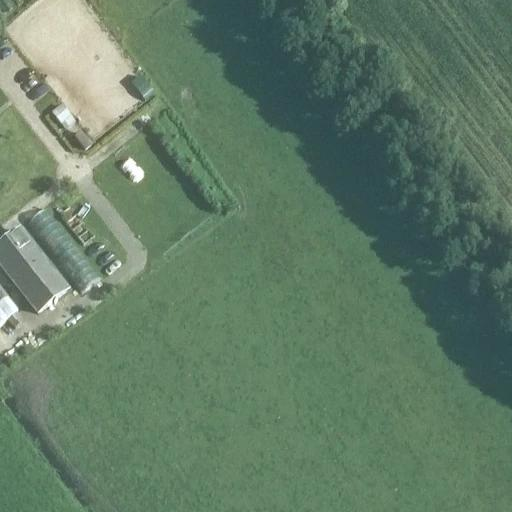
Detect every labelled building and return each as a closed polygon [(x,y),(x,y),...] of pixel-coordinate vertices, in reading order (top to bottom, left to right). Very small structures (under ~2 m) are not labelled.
[(55,114),(62,128),(73,123),(66,109),(55,114)] [(75,214),(89,247),(84,249),(94,271),(119,260),(110,239),(106,241),(92,207),(75,214)] [(59,209),(30,214),(33,236),(50,233),(52,244),(65,242),(59,209)] [(21,234),(0,250),(0,266),(39,316),(68,293),(21,234)] [(0,329),(19,314),(0,290),(0,329)]
